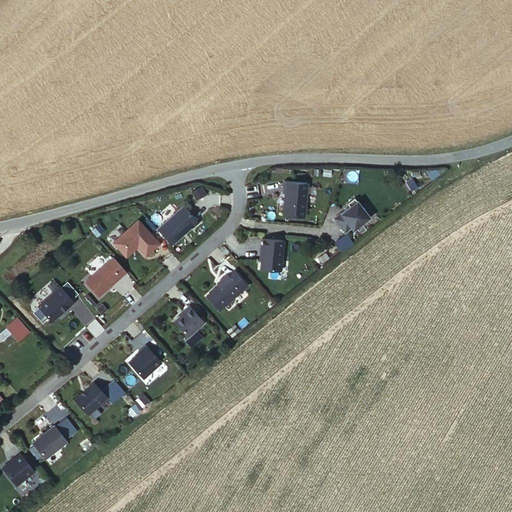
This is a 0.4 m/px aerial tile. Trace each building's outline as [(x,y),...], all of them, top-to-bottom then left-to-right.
[(302,184),(278,182),(277,190),(280,191),(280,194),(278,217),(299,219),(302,184)] [(346,207),(331,220),(342,233),(348,228),(350,231),(366,218),(351,199),(344,204),(346,207)] [(194,224),(179,207),(155,228),(170,244),(188,228),(189,229),(194,224)] [(130,248),(132,246),(133,247),(142,256),(155,244),(134,221),(109,244),(121,258),(131,249),(130,248)] [(340,252),(352,243),(345,234),(334,244),(340,252)] [(255,255),(257,255),(256,261),(255,270),(275,272),(278,242),(257,240),(255,255)] [(121,272),(108,259),(81,283),(95,298),(117,278),(115,277),(121,272)] [(215,282),(217,284),(201,297),(214,312),(243,286),(230,272),(224,277),(223,276),(215,282)] [(72,300),(78,294),(67,282),(60,287),(72,300)] [(64,298),(43,318),(55,331),(76,312),(64,298)] [(184,307),(178,313),(180,316),(177,318),(171,324),(184,339),(200,324),(184,307)] [(3,331),(9,337),(20,329),(15,322),(3,331)] [(20,329),(9,337),(15,345),(27,336),(20,329)] [(0,345),(9,337),(3,331),(0,334),(0,345)] [(141,347),(135,353),(136,354),(132,357),(125,364),(139,380),(157,365),(141,347)] [(89,384),(69,400),(81,415),(101,399),(89,384)] [(50,427),(29,444),(42,460),(63,443),(50,427)] [(17,455),(0,468),(0,469),(13,486),(31,473),(17,455)]
